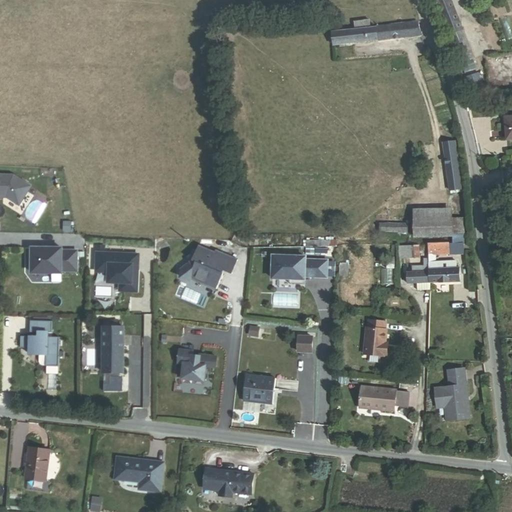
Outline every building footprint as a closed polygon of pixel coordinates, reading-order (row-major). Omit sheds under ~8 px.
[(438,0),(463,63),(476,58),(452,0),(438,0)] [(335,45),(420,35),(417,22),(371,27),(370,20),(356,22),(357,29),(334,32),(335,45)] [(451,189),(463,188),(457,141),(445,143),(451,189)] [(13,173),(0,172),(0,194),(6,194),(18,203),(30,184),(13,173)] [(442,236),(453,236),(453,219),(453,209),(416,210),(416,236),(442,236)] [(453,242),(463,242),(463,219),(453,219),(453,236),(453,242)] [(382,231),(409,232),(409,223),(382,223),(382,231)] [(437,254),(465,254),(465,251),(465,243),(465,242),(463,242),(453,242),(442,242),(430,242),(430,251),(430,254),(437,254)] [(212,255),(215,250),(198,244),(196,249),(212,255)] [(335,253),(335,244),(325,244),(325,253),(335,253)] [(406,257),(421,256),(421,246),(405,247),(406,257)] [(65,249),(32,248),(32,277),(65,277),(65,274),(79,274),(80,250),(65,250),(65,249)] [(196,249),(192,259),(181,268),(181,276),(189,279),(191,277),(194,275),(207,280),(206,283),(216,288),(224,269),(231,272),(237,258),(215,249),(215,250),(212,255),(196,249)] [(431,290),(431,282),(430,254),(430,251),(426,252),(426,266),(415,266),(415,271),(409,272),(410,282),(419,282),(419,290),(431,290)] [(141,253),(96,252),(96,273),(107,273),(107,284),(119,285),(119,294),(140,295),(141,253)] [(431,282),(461,282),(461,268),(457,268),(457,262),(437,262),(437,254),(430,254),(431,282)] [(307,257),(271,256),(270,282),(306,283),(306,279),(328,280),(329,260),(307,259),(307,257)] [(191,277),(206,283),(207,280),(194,275),(191,277)] [(390,341),(387,341),(388,328),(386,328),(387,321),(370,320),(370,326),(367,326),(365,353),(386,354),(386,353),(390,353),(390,341)] [(54,323),(31,322),(31,337),(21,337),(21,349),(29,350),(29,358),(47,359),(47,368),(60,368),(61,337),(50,337),(50,335),(54,335),(54,323)] [(104,373),(125,374),(125,328),(105,328),(104,373)] [(181,351),(180,364),(186,365),(185,379),(207,381),(208,366),(217,367),(218,356),(201,355),(201,356),(194,356),(194,352),(181,351)] [(470,418),(464,369),(448,371),(450,387),(435,389),(437,408),(445,407),(447,421),(470,418)] [(246,400),(274,403),(276,378),(248,376),(246,400)] [(396,405),(408,407),(409,392),(364,387),(362,404),(382,406),(382,411),(395,412),(396,405)] [(50,451),(30,448),(26,479),(46,481),(50,451)] [(161,492),(165,462),(118,457),(115,480),(140,482),(139,490),(161,492)] [(251,494),(254,474),(241,472),(240,474),(234,473),(235,472),(206,469),(204,489),(220,491),(220,496),(232,497),(233,492),(251,494)]
